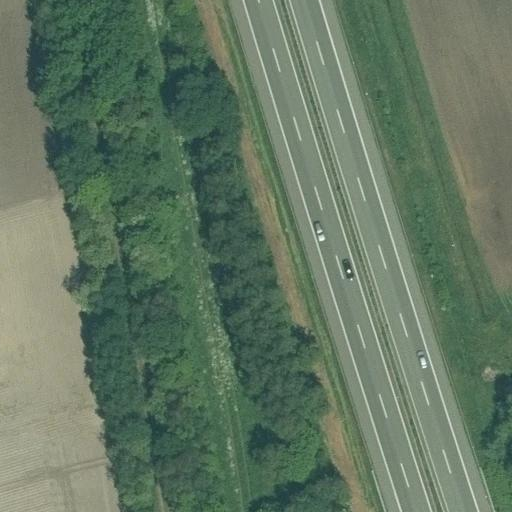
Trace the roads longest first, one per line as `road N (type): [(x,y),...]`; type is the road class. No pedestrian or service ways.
road 1 (motorway): [(463,511),(304,0)]
road 2 (motorway): [(249,0),(406,511)]
road 3 (track): [(60,0),(152,511)]
